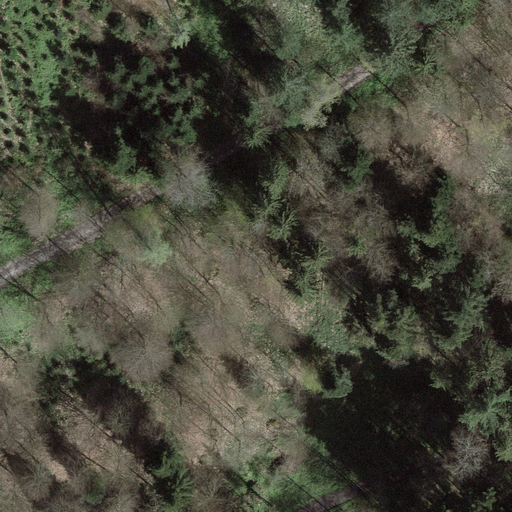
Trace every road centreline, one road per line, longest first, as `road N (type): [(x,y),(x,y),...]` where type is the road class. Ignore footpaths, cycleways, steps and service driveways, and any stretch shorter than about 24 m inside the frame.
road 1 (track): [(439,0),(384,56),(340,85),(0,273)]
road 2 (track): [(289,511),(511,432)]
